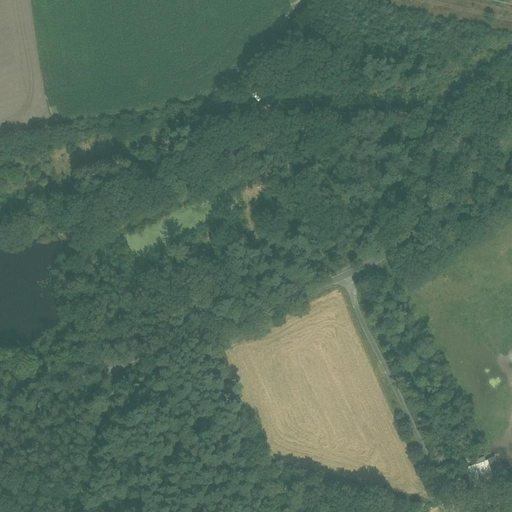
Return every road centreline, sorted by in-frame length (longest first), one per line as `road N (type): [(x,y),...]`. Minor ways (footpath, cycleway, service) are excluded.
road 1 (unclassified): [(0,392),(208,333),(357,267),(511,122)]
road 2 (unknown): [(342,274),(458,511)]
